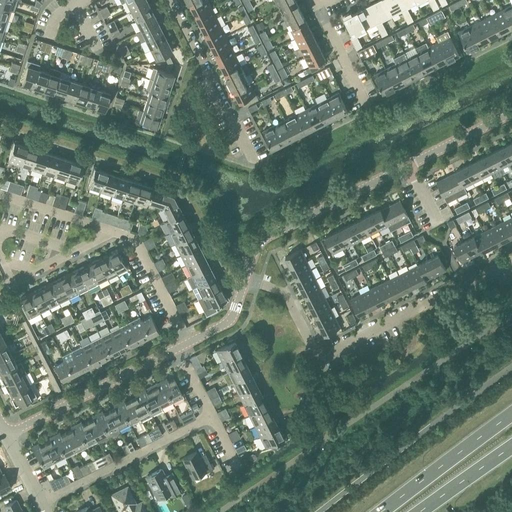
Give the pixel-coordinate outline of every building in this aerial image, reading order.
[(15,0),(0,0),(0,5),(13,10),(15,0)] [(145,0),(128,0),(126,1),(131,10),(147,2),(145,0)] [(196,15),(211,7),(207,0),(201,0),(191,6),(196,15)] [(295,0),(277,0),(276,1),(281,10),(297,3),(295,0)] [(392,17),(383,0),(380,0),(370,5),(385,35),(388,33),(382,22),(392,17)] [(411,22),(399,0),(383,0),(392,17),(402,12),(408,23),(411,22)] [(418,3),(416,0),(399,0),(411,22),(414,20),(408,9),(418,3)] [(416,0),(418,3),(424,0),(428,0),(434,10),(439,7),(435,0),(416,0)] [(250,1),(245,3),(249,10),(254,8),(250,1)] [(136,20),(152,12),(147,2),(131,10),(136,20)] [(460,6),(457,2),(449,6),(452,10),(460,6)] [(286,20),(302,13),(297,3),(281,10),(286,20)] [(511,27),(511,4),(502,10),(511,28),(511,27)] [(13,10),(0,5),(0,17),(10,20),(13,10)] [(385,35),(370,5),(357,12),(366,30),(376,25),(382,36),(385,35)] [(242,15),(247,13),(243,6),(239,8),(242,15)] [(211,7),(196,15),(201,25),(216,17),(211,7)] [(442,10),(427,17),(429,22),(430,24),(445,17),(442,10)] [(502,10),(491,15),(501,34),(511,28),(502,10)] [(152,12),(136,20),(141,30),(157,22),(152,12)] [(366,30),(357,12),(352,14),(351,12),(343,16),(353,36),(350,37),(357,49),(362,46),(356,35),(366,30)] [(247,13),(242,15),(246,24),(251,21),(247,13)] [(291,30),(307,23),(302,13),(286,20),(291,30)] [(481,21),(490,39),(501,34),(491,15),(481,21)] [(10,20),(0,17),(0,28),(6,31),(10,20)] [(206,35),(221,27),(216,17),(201,25),(206,35)] [(429,22),(427,17),(419,21),(421,26),(429,22)] [(490,39),(481,21),(470,26),(479,44),(490,39)] [(146,39),(162,31),(157,22),(141,30),(144,36),(146,39)] [(307,23),(291,30),(296,40),(312,32),(307,23)] [(405,28),(408,33),(416,28),(413,24),(405,28)] [(252,35),(257,32),(253,25),(248,28),(252,35)] [(470,26),(459,32),(465,44),(463,45),(467,52),(473,50),(472,48),(479,44),(470,26)] [(211,45),(226,36),(221,27),(206,35),(211,45)] [(408,33),(405,28),(397,32),(400,37),(408,33)] [(162,31),(146,39),(151,49),(167,41),(164,36),(162,31)] [(265,42),(270,40),(265,31),(260,33),(265,42)] [(448,31),(437,37),(448,60),(456,56),(457,58),(462,55),(458,48),(457,48),(448,31)] [(257,32),(252,35),(256,43),(261,41),(257,32)] [(301,50),(317,42),(312,32),(296,40),(301,50)] [(384,39),(386,43),(394,39),(392,35),(384,39)] [(226,36),(211,45),(216,55),(231,46),(226,36)] [(429,47),(438,65),(448,60),(437,37),(426,42),(427,43),(426,43),(429,47)] [(386,43),(384,39),(376,43),(378,47),(386,43)] [(167,41),(151,49),(156,59),(163,55),(167,63),(173,63),(168,53),(172,51),(167,41)] [(317,42),(301,50),(306,60),(322,52),(317,42)] [(438,65),(429,47),(426,43),(415,48),(418,53),(427,71),(438,65)] [(262,55),(267,52),(263,44),(258,47),(262,55)] [(231,46),(216,55),(221,64),(236,56),(231,46)] [(373,53),(370,46),(358,52),(361,59),(373,53)] [(275,62),(280,60),(275,50),(270,53),(275,62)] [(322,52),(306,60),(312,72),(324,66),(322,61),(326,59),(322,52)] [(407,58),(404,53),(394,58),(396,63),(407,85),(418,80),(407,58)] [(429,74),(418,53),(407,58),(418,80),(429,74)] [(236,56),(221,64),(226,74),(241,66),(236,56)] [(38,69),(39,64),(27,60),(25,67),(27,67),(21,83),(32,86),(38,69)] [(173,63),(167,63),(165,71),(153,67),(149,78),(153,79),(170,85),(174,74),(169,73),(173,63)] [(407,85),(396,63),(386,69),(395,87),(397,90),(407,85)] [(272,74),(276,72),(272,64),(268,66),(272,74)] [(231,84),(246,76),(241,66),(226,74),(231,84)] [(323,75),(331,71),(329,67),(321,71),(323,75)] [(58,76),(60,71),(50,68),(48,73),(43,90),(53,93),(58,76)] [(279,70),(283,78),(288,76),(284,68),(279,70)] [(43,90),(48,73),(38,69),(32,86),(43,90)] [(395,87),(386,69),(374,75),(381,87),(379,88),(383,95),(388,92),(387,91),(395,87)] [(125,70),(121,80),(129,83),(131,78),(129,78),(131,72),(125,70)] [(276,72),(272,74),(276,82),(280,79),(276,72)] [(305,79),(307,83),(315,79),(313,75),(305,79)] [(63,96),(69,79),(58,76),(53,93),(52,96),(62,100),(63,96)] [(246,76),(231,84),(236,94),(251,86),(246,76)] [(150,90),(167,95),(170,85),(153,79),(149,78),(146,88),(150,90)] [(73,100),(79,83),(69,79),(63,96),(73,100)] [(307,83),(305,79),(297,83),(299,87),(307,83)] [(84,103),(89,86),(79,83),(73,100),(84,103)] [(89,86),(84,103),(94,106),(99,89),(100,86),(90,83),(89,86)] [(251,86),(236,94),(240,103),(244,101),(246,105),(258,99),(251,86)] [(283,90),(286,94),(294,90),(291,86),(283,90)] [(99,89),(94,106),(105,110),(110,93),(99,89)] [(169,96),(150,90),(146,100),(163,105),(166,106),(169,96)] [(286,94),(283,90),(275,94),(278,98),(286,94)] [(328,98),(337,116),(345,113),(345,114),(351,111),(347,104),(345,105),(339,92),(328,98)] [(270,97),(262,101),(264,105),(272,101),(270,97)] [(337,116),(328,98),(317,104),(326,122),(337,116)] [(163,105),(146,100),(143,110),(160,116),(163,105)] [(258,108),(256,104),(248,108),(250,112),(258,108)] [(306,109),(316,127),(326,122),(317,104),(306,109)] [(160,116),(143,110),(139,109),(135,120),(156,126),(160,116)] [(296,114),(305,133),(316,127),(306,109),(296,114)] [(285,120),(294,138),(305,133),(296,114),(285,120)] [(274,125),(284,143),(294,138),(285,120),(274,125)] [(284,143),(274,125),(263,131),(269,143),(268,144),(272,151),(277,149),(276,147),(284,143)] [(19,165),(26,146),(18,143),(18,141),(13,139),(10,147),(12,148),(7,161),(19,165)] [(502,148),(510,164),(511,162),(511,146),(510,143),(502,148)] [(37,149),(26,146),(19,165),(27,167),(27,168),(28,170),(30,171),(31,169),(37,149)] [(493,152),(501,169),(510,164),(502,148),(493,152)] [(42,172),(48,153),(37,149),(31,169),(42,172)] [(484,157),(492,173),(501,169),(493,152),(484,157)] [(48,153),(42,172),(53,176),(60,157),(48,153)] [(65,180),(71,160),(60,157),(53,176),(65,180)] [(475,161),(483,178),(492,173),(484,157),(475,161)] [(71,160),(65,180),(77,184),(81,171),(83,171),(85,163),(80,161),(79,163),(71,160)] [(466,166),(474,182),(483,178),(475,161),(466,166)] [(0,165),(0,187),(6,190),(11,191),(14,182),(0,177),(0,172),(2,166),(0,165)] [(100,191),(106,172),(98,169),(99,168),(93,166),(90,174),(92,174),(88,187),(100,191)] [(474,182),(466,166),(455,171),(456,172),(463,187),(465,187),(474,182)] [(106,172),(100,191),(111,195),(118,176),(106,172)] [(447,177),(457,197),(467,192),(465,187),(463,187),(456,172),(447,177)] [(118,176),(111,195),(123,199),(129,179),(118,176)] [(457,197),(447,177),(438,181),(437,180),(436,181),(447,203),(457,197)] [(134,203),(140,183),(129,179),(123,199),(134,203)] [(22,185),(14,182),(11,191),(19,194),(22,185)] [(498,186),(501,192),(509,188),(506,182),(498,186)] [(140,183),(134,203),(146,206),(148,201),(152,187),(140,183)] [(34,199),(37,190),(38,187),(30,184),(26,196),(34,199)] [(162,206),(172,194),(165,191),(165,188),(153,184),(152,187),(148,201),(162,206)] [(480,195),(483,201),(490,197),(487,192),(480,195)] [(501,195),(504,201),(510,198),(508,192),(501,195)] [(60,194),(59,197),(56,206),(64,209),(68,197),(60,194)] [(172,194),(162,206),(168,219),(182,213),(172,194)] [(483,201),(480,195),(474,198),(477,204),(483,201)] [(504,201),(501,195),(495,198),(498,204),(504,201)] [(390,205),(401,226),(411,221),(400,199),(399,200),(400,201),(390,205)] [(74,212),(82,214),(86,202),(78,200),(74,212)] [(461,205),(464,210),(470,207),(467,202),(461,205)] [(482,205),(485,211),(491,207),(488,202),(482,205)] [(401,226),(390,205),(381,210),(389,225),(388,226),(391,231),(401,226)] [(464,210),(461,205),(455,208),(458,214),(464,210)] [(485,211),(482,205),(476,208),(478,214),(485,211)] [(95,207),(91,218),(98,220),(103,221),(106,212),(101,211),(102,209),(95,207)] [(371,214),(379,230),(388,226),(389,225),(381,210),(381,209),(371,214)] [(462,215),(465,220),(472,217),(469,211),(462,215)] [(169,233),(187,223),(182,213),(168,219),(163,221),(169,233)] [(379,230),(371,214),(362,219),(370,235),(379,230)] [(465,220),(462,215),(456,218),(459,223),(465,220)] [(511,236),(511,217),(503,222),(511,238),(511,236)] [(352,223),(361,239),(370,235),(362,219),(352,223)] [(447,222),(451,229),(456,226),(453,219),(447,222)] [(511,238),(503,222),(493,227),(501,242),(511,238)] [(138,233),(145,225),(139,223),(136,232),(138,233)] [(169,233),(165,235),(170,245),(175,243),(193,234),(187,223),(169,233)] [(361,239),(352,223),(343,228),(352,244),(361,239)] [(145,225),(138,233),(139,235),(148,231),(145,225)] [(501,242),(493,227),(483,232),(491,247),(501,242)] [(334,232),(343,249),(352,244),(343,228),(334,232)] [(405,233),(408,239),(414,236),(411,230),(405,233)] [(343,249),(334,232),(325,237),(333,253),(343,249)] [(491,247),(483,232),(474,237),(481,252),(491,247)] [(408,239),(405,233),(398,237),(401,242),(408,239)] [(193,234),(175,243),(180,254),(198,245),(193,234)] [(423,235),(417,238),(420,244),(426,241),(423,235)] [(144,245),(153,241),(151,237),(142,241),(144,245)] [(481,252),(474,237),(464,242),(472,257),(481,252)] [(408,242),(411,248),(417,245),(414,239),(408,242)] [(388,249),(395,245),(392,240),(385,243),(388,249)] [(153,241),(144,245),(147,249),(155,245),(153,241)] [(314,251),(319,248),(316,242),(311,244),(314,251)] [(411,248),(408,242),(401,246),(404,251),(411,248)] [(472,257),(464,242),(454,247),(462,262),(472,257)] [(382,252),(388,249),(385,243),(380,246),(382,252)] [(185,265),(204,255),(198,245),(180,254),(185,265)] [(395,245),(388,249),(391,254),(398,251),(395,245)] [(367,252),(370,258),(378,254),(375,248),(367,252)] [(117,249),(107,254),(115,270),(117,274),(127,269),(117,249)] [(290,267),(306,259),(301,249),(285,257),(290,267)] [(388,249),(382,252),(385,257),(391,254),(388,249)] [(107,279),(117,274),(115,270),(107,254),(97,259),(107,279)] [(429,259),(436,275),(446,270),(438,254),(429,259)] [(204,255),(185,265),(191,275),(209,266),(204,255)] [(321,264),(326,261),(323,255),(317,258),(321,264)] [(155,267),(164,262),(162,258),(153,262),(155,267)] [(349,262),(352,267),(359,264),(356,258),(349,262)] [(98,283),(107,279),(97,259),(88,264),(98,283)] [(295,277),(311,269),(306,259),(290,267),(295,277)] [(369,262),(372,268),(378,264),(375,259),(369,262)] [(436,275),(429,259),(419,264),(427,280),(436,275)] [(326,261),(321,264),(324,270),(329,268),(326,261)] [(164,262),(155,267),(157,271),(166,266),(164,262)] [(352,267),(349,262),(343,265),(346,270),(352,267)] [(372,268),(369,262),(363,265),(365,271),(372,268)] [(88,288),(98,283),(88,264),(78,269),(86,285),(88,288)] [(427,280),(419,264),(409,269),(417,285),(427,280)] [(192,288),(217,276),(212,265),(209,266),(191,275),(187,278),(192,288)] [(78,293),(88,288),(86,285),(78,269),(68,274),(78,293)] [(311,269),(295,277),(300,286),(316,279),(311,269)] [(349,272),(352,278),(359,274),(356,269),(349,272)] [(417,285),(409,269),(399,274),(407,290),(417,285)] [(352,278),(349,272),(343,275),(346,281),(352,278)] [(166,288),(175,284),(169,273),(161,277),(166,288)] [(69,298),(78,293),(68,274),(59,278),(69,298)] [(330,283),(336,281),(333,274),(327,277),(330,283)] [(407,290),(399,274),(390,279),(397,295),(407,290)] [(217,276),(192,288),(198,299),(220,288),(223,286),(217,276)] [(59,303),(69,298),(59,278),(49,283),(59,303)] [(305,296),(321,288),(316,279),(300,286),(305,296)] [(397,295),(390,279),(380,284),(388,300),(397,295)] [(336,281),(330,283),(334,290),(339,287),(336,281)] [(49,308),(59,303),(49,283),(40,288),(49,308)] [(123,286),(127,294),(132,291),(128,283),(123,286)] [(175,284),(166,288),(168,292),(177,288),(175,284)] [(388,300),(380,284),(370,289),(378,305),(388,300)] [(127,294),(123,286),(118,288),(122,296),(127,294)] [(40,313),(49,308),(40,288),(30,293),(38,309),(40,313)] [(220,288),(198,299),(206,316),(216,310),(214,305),(220,302),(221,303),(228,300),(225,294),(224,295),(220,288)] [(321,288),(305,296),(310,306),(326,298),(321,288)] [(378,305),(370,289),(360,294),(368,309),(378,305)] [(140,301),(145,298),(141,291),(136,293),(140,301)] [(30,293),(20,298),(23,304),(21,305),(28,319),(40,313),(38,309),(30,293)] [(104,296),(108,303),(112,301),(109,293),(104,296)] [(340,303),(346,300),(343,293),(337,296),(340,303)] [(368,309),(360,294),(351,299),(359,314),(368,309)] [(108,303),(104,296),(99,298),(103,306),(108,303)] [(315,316),(331,308),(326,298),(310,306),(315,316)] [(119,302),(123,310),(128,307),(124,299),(119,302)] [(346,300),(340,303),(343,309),(349,306),(346,300)] [(177,309),(186,305),(184,301),(175,305),(177,309)] [(123,310),(119,302),(114,304),(118,312),(123,310)] [(186,305),(177,309),(179,314),(188,309),(186,305)] [(90,317),(95,314),(91,306),(86,309),(90,317)] [(331,308),(315,316),(320,325),(335,318),(331,308)] [(85,319),(90,317),(86,309),(81,311),(84,317),(85,319)] [(109,317),(105,309),(100,312),(104,319),(109,317)] [(65,315),(69,323),(74,320),(70,313),(65,315)] [(356,320),(353,313),(347,316),(350,322),(356,320)] [(95,314),(90,317),(94,324),(99,322),(95,314)] [(69,323),(65,315),(60,317),(64,325),(69,323)] [(141,320),(149,336),(159,331),(151,315),(141,320)] [(84,317),(80,320),(81,321),(85,329),(94,324),(90,317),(85,319),(84,317)] [(139,317),(129,322),(139,341),(149,336),(141,320),(139,317)] [(335,318),(320,325),(325,335),(340,327),(335,318)] [(27,332),(30,330),(25,320),(21,321),(27,332)] [(85,329),(81,321),(76,324),(80,331),(85,329)] [(46,325),(50,332),(55,330),(51,322),(46,325)] [(129,322),(120,327),(129,346),(139,341),(129,322)] [(50,332),(46,325),(41,327),(45,335),(50,332)] [(120,327),(110,332),(120,351),(129,346),(120,327)] [(61,331),(65,339),(70,336),(66,329),(61,331)] [(30,330),(27,332),(32,343),(36,341),(30,330)] [(65,339),(61,331),(56,333),(60,341),(65,339)] [(110,332),(100,337),(110,356),(120,351),(110,332)] [(100,336),(91,341),(100,361),(110,356),(100,336)] [(221,361),(240,352),(236,344),(237,343),(235,338),(227,342),(228,344),(216,350),(221,361)] [(39,342),(43,350),(48,347),(44,339),(39,342)] [(38,354),(41,352),(36,341),(32,343),(38,354)] [(91,341),(81,346),(91,365),(100,361),(91,341)] [(5,343),(0,345),(0,359),(11,354),(5,343)] [(81,346),(71,351),(81,370),(91,365),(81,346)] [(71,351),(62,356),(71,375),(81,370),(71,351)] [(43,364),(46,362),(41,352),(38,354),(43,364)] [(227,372),(245,362),(240,352),(221,361),(227,372)] [(0,372),(16,364),(11,354),(0,359),(0,372)] [(197,373),(205,369),(203,365),(201,366),(196,356),(190,359),(197,373)] [(72,375),(63,359),(54,364),(62,380),(72,375)] [(16,364),(0,372),(0,373),(1,376),(0,376),(4,384),(25,374),(26,373),(21,362),(16,364)] [(46,362),(43,364),(48,375),(52,373),(46,362)] [(227,372),(222,374),(228,385),(232,382),(250,373),(245,362),(227,372)] [(205,369),(197,373),(199,378),(207,373),(205,369)] [(52,373),(48,375),(47,376),(55,392),(60,390),(52,373)] [(238,393),(256,384),(250,373),(232,382),(238,393)] [(10,394),(30,384),(25,374),(4,384),(7,391),(9,391),(10,394)] [(161,381),(172,402),(183,397),(174,378),(168,381),(166,378),(161,381)] [(152,389),(161,408),(172,402),(161,381),(156,383),(157,386),(152,389)] [(30,384),(10,394),(12,398),(11,398),(15,406),(30,398),(32,402),(38,399),(30,384)] [(256,384),(238,393),(243,404),(261,395),(256,384)] [(208,395),(216,390),(214,386),(205,391),(208,395)] [(161,408),(152,389),(146,392),(145,389),(140,391),(151,413),(161,408)] [(216,390),(208,395),(210,399),(218,395),(216,390)] [(130,400),(140,418),(151,413),(140,391),(134,394),(136,397),(130,400)] [(249,415),(270,404),(264,394),(261,395),(243,404),(249,415)] [(118,402),(129,424),(140,418),(130,400),(125,402),(123,400),(118,402)] [(129,424),(118,402),(113,405),(114,408),(109,410),(118,429),(129,424)] [(199,409),(196,404),(191,406),(194,412),(199,409)] [(254,426),(272,416),(275,415),(270,404),(249,415),(254,426)] [(219,416),(227,412),(225,408),(216,412),(219,416)] [(118,429),(109,410),(103,413),(102,410),(97,413),(108,435),(109,434),(109,435),(109,434),(110,436),(112,437),(114,437),(115,436),(117,435),(118,434),(118,432),(118,430),(118,429)] [(192,410),(187,412),(179,416),(183,424),(196,418),(192,410)] [(227,412),(219,416),(221,421),(229,416),(227,412)] [(108,435),(97,413),(92,416),(93,418),(88,421),(97,440),(98,440),(100,441),(101,442),(103,442),(105,442),(106,441),(107,439),(107,437),(107,436),(107,435),(108,435)] [(272,416),(254,426),(260,436),(278,427),(272,416)] [(169,422),(173,430),(177,428),(173,419),(169,422)] [(97,440),(88,421),(82,424),(81,421),(75,424),(86,445),(97,440)] [(173,430),(169,422),(164,424),(168,432),(173,430)] [(86,445),(75,424),(70,426),(72,429),(66,432),(76,451),(86,445)] [(147,433),(151,441),(162,435),(158,427),(147,433)] [(278,427),(260,436),(265,447),(278,441),(278,443),(286,439),(283,434),(282,434),(278,427)] [(229,438),(238,434),(236,429),(227,434),(229,438)] [(76,451),(66,432),(61,435),(59,432),(54,435),(65,456),(76,451)] [(151,441),(147,433),(143,435),(147,443),(151,441)] [(238,434),(229,438),(232,442),(240,438),(238,434)] [(65,456),(54,435),(49,437),(50,440),(45,443),(54,462),(65,456)] [(126,443),(130,452),(134,449),(130,441),(126,443)] [(54,462),(45,443),(39,446),(38,443),(32,446),(43,467),(54,462)] [(130,452),(126,443),(121,446),(125,454),(130,452)] [(243,444),(235,449),(237,453),(246,449),(243,444)] [(206,472),(213,469),(206,457),(200,460),(196,451),(182,458),(192,477),(205,470),(206,472)] [(104,454),(108,462),(113,460),(109,452),(104,454)] [(108,462),(104,454),(100,457),(104,465),(108,462)] [(83,465),(87,473),(91,471),(87,463),(83,465)] [(87,473),(83,465),(78,467),(77,465),(71,468),(76,479),(87,473)] [(161,469),(146,477),(157,498),(170,492),(172,495),(180,490),(172,476),(167,478),(165,477),(161,469)] [(0,493),(11,488),(4,473),(2,474),(0,470),(0,493)] [(61,476),(66,484),(70,482),(66,474),(61,476)] [(66,484),(61,476),(56,479),(53,478),(48,480),(53,490),(66,484)] [(126,511),(146,511),(141,501),(136,504),(127,486),(111,494),(119,510),(124,508),(126,511)] [(149,490),(145,492),(149,500),(153,497),(149,490)] [(23,511),(22,509),(21,509),(16,500),(4,506),(7,511),(23,511)]
